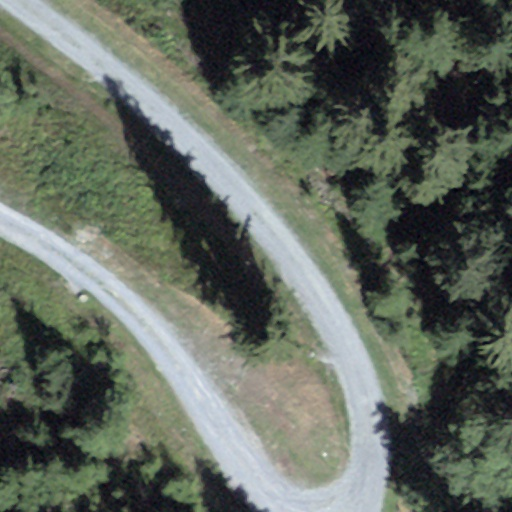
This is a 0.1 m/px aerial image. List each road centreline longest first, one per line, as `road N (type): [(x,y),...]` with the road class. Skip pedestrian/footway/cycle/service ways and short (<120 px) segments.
road 1 (track): [(343,511),(382,452),(291,275),(4,0)]
road 2 (track): [(0,224),(102,311),(190,438),(272,511)]
